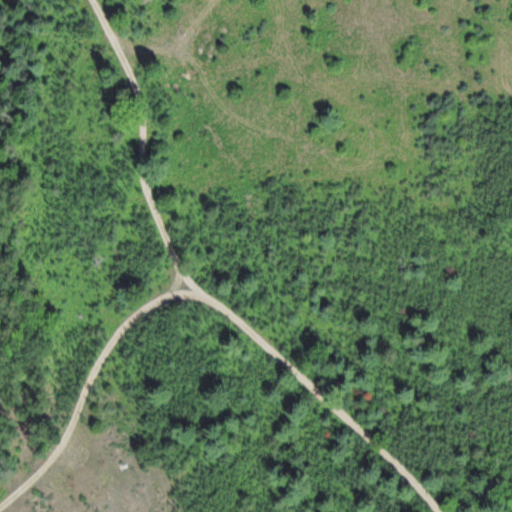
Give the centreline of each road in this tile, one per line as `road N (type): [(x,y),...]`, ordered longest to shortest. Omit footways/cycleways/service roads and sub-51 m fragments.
road 1 (track): [(93,0),(139,90),(145,179),(186,275),(444,511)]
road 2 (track): [(0,503),(58,454),(121,324),(147,303),(203,293)]
